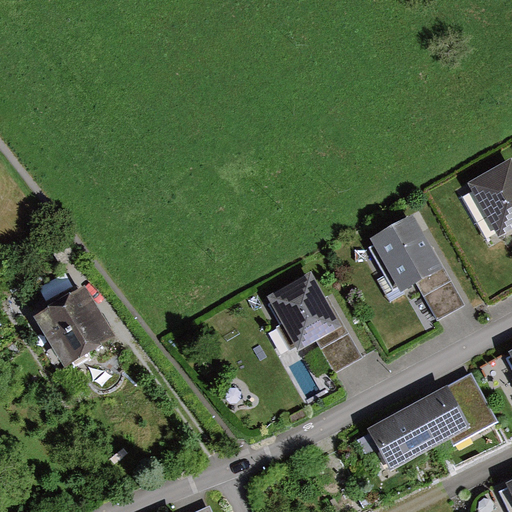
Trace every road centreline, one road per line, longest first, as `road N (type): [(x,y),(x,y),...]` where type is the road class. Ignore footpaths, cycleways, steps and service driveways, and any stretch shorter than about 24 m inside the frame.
road 1 (residential): [(221,474),(511,323)]
road 2 (residential): [(511,457),(404,511)]
